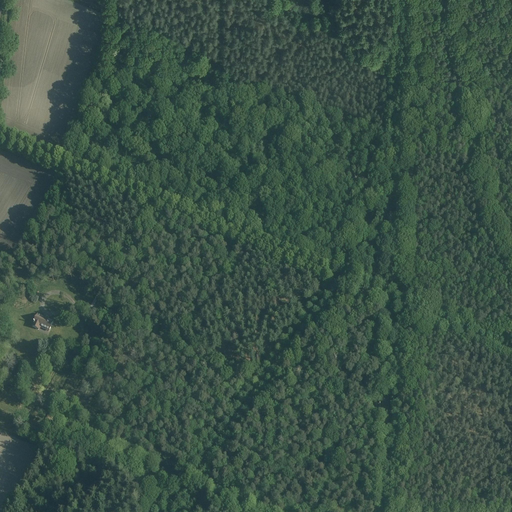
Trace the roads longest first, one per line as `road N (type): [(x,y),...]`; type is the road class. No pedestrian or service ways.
road 1 (tertiary): [(382,511),(401,0)]
road 2 (track): [(182,488),(329,280),(511,355)]
road 3 (unknown): [(329,280),(0,147)]
